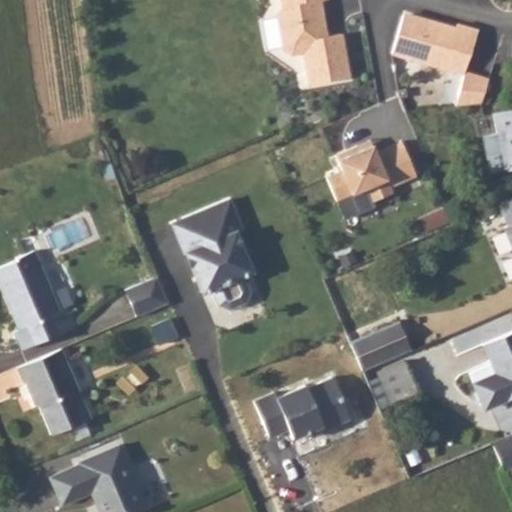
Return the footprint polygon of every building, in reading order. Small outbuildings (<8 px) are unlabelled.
[(327,0),(281,0),(283,9),(277,18),(284,51),(293,56),(305,54),(311,87),(351,79),(342,36),(328,38),(321,40),(319,32),(322,31),(325,27),(321,3),(327,2),(327,0)] [(392,54),(466,72),(479,31),(458,26),(457,29),(429,21),(429,23),(403,16),(392,54)] [(466,72),(456,107),(482,103),(489,80),(466,72)] [(496,133),(480,136),(489,175),(511,169),(511,110),(492,114),(496,133)] [(360,147),(337,156),(344,172),(328,178),(338,202),(369,189),(374,203),(394,194),(392,188),(419,177),(404,143),(377,154),(374,147),(362,151),(360,147)] [(511,200),(501,206),(509,225),(505,228),(511,246),(511,200)] [(232,203),(175,227),(187,257),(192,254),(199,271),(194,272),(204,296),(214,292),(224,315),(254,303),(244,279),(254,275),(238,236),(245,233),(232,203)] [(14,334),(22,351),(73,330),(65,310),(61,312),(42,269),(0,286),(12,315),(15,314),(22,330),(14,334)] [(127,291),(139,318),(170,305),(158,278),(127,291)] [(399,321),(351,341),(364,371),(411,351),(399,321)] [(491,407),(508,400),(511,398),(511,332),(484,345),(496,373),(472,382),(480,400),(491,407)] [(62,350),(18,369),(25,385),(26,384),(33,400),(36,399),(52,437),(92,420),(62,350)] [(378,402),(416,393),(408,363),(371,372),(378,402)] [(254,403),(270,439),(290,431),(293,440),(322,427),(324,431),(350,419),(332,378),(307,390),(305,386),(277,399),(274,394),(254,403)] [(80,466),(50,479),(62,507),(92,494),(97,506),(100,505),(103,511),(136,511),(147,508),(121,447),(79,464),(80,466)] [(511,447),(497,454),(505,471),(511,467),(511,447)]
